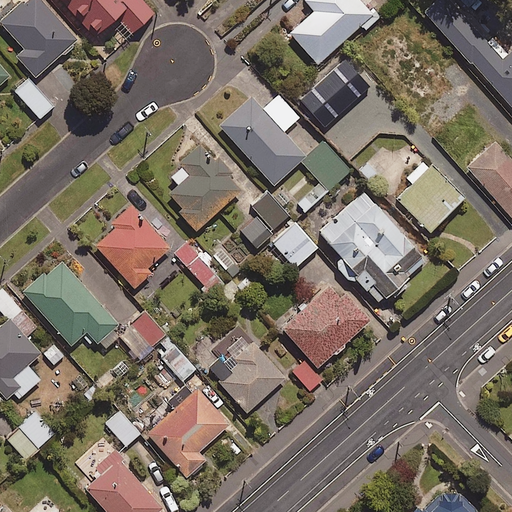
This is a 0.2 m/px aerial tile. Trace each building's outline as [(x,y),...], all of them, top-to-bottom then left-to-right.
[(76,43),(39,0),(26,0),(0,22),(23,50),(16,56),(34,79),(76,43)] [(152,17),(136,0),(57,0),(65,8),(63,10),(91,42),(117,19),(131,35),(152,17)] [(378,20),(359,0),(306,0),(305,2),(315,13),(290,35),(318,65),(361,26),(366,31),(378,20)] [(449,87),(399,31),(371,57),(420,112),(449,87)] [(511,53),(509,56),(492,38),(468,59),(511,108),(511,53)] [(0,85),(8,78),(0,68),(0,85)] [(52,108),(28,80),(15,92),(39,119),(52,108)] [(299,119),(279,96),(262,112),(250,99),(219,126),(274,186),(305,158),(282,133),(299,119)] [(458,116),(449,104),(436,115),(445,127),(458,116)] [(404,107),(391,118),(401,130),(414,119),(404,107)] [(471,125),(463,115),(445,130),(454,140),(471,125)] [(432,139),(415,121),(404,131),(421,150),(432,139)] [(242,192),(200,142),(177,162),(190,177),(166,198),(195,232),(242,192)] [(351,171),(323,142),(302,163),(329,192),(351,171)] [(511,162),(495,144),(467,168),(511,218),(511,162)] [(429,168),(424,162),(408,178),(414,184),(398,200),(430,233),(465,199),(431,165),(429,168)] [(251,208),(271,231),(288,216),(267,194),(251,208)] [(426,262),(363,194),(319,234),(342,259),(335,266),(351,283),(355,279),(379,305),(426,262)] [(168,249),(131,210),(93,246),(135,289),(151,274),(147,270),(168,249)] [(273,236),(255,216),(239,230),(258,250),(273,236)] [(317,249),(294,223),(272,243),(295,269),(317,249)] [(223,284),(187,244),(176,255),(211,294),(223,284)] [(71,346),(87,331),(98,344),(100,342),(106,349),(119,337),(113,330),(117,326),(59,261),(24,293),(71,346)] [(309,305),(306,301),(278,325),(317,370),(369,325),(349,302),(344,306),(329,288),(309,305)] [(36,328),(3,289),(0,292),(0,311),(8,321),(0,327),(0,393),(6,400),(14,394),(19,399),(40,381),(27,367),(40,355),(25,338),(36,328)] [(166,335),(146,313),(119,337),(139,359),(166,335)] [(238,327),(213,349),(220,358),(207,370),(246,414),(285,379),(238,327)] [(196,370),(174,346),(161,357),(183,382),(196,370)] [(323,380),(304,359),(291,371),(310,391),(323,380)] [(228,426),(196,390),(147,434),(187,479),(205,463),(197,453),(228,426)] [(140,434),(120,411),(105,424),(125,447),(140,434)] [(53,433),(33,414),(7,442),(28,461),(53,433)] [(160,511),(162,511),(111,454),(95,468),(101,475),(85,489),(106,511),(160,511)] [(465,511),(439,486),(414,511),(465,511)]
